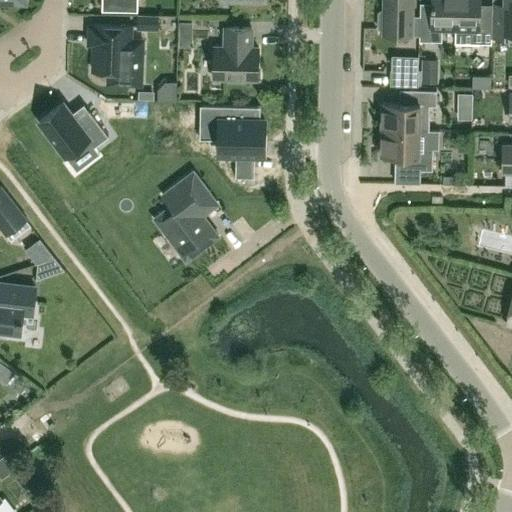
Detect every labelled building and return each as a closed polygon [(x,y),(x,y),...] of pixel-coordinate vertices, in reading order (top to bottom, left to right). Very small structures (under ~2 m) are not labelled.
[(101,0),(102,10),(138,10),(137,0),(101,0)] [(412,0),(384,0),(384,10),(381,10),(379,13),(379,28),(381,31),(384,31),(384,34),(420,34),(420,16),(412,16),(412,0)] [(456,28),(456,0),(432,0),(432,17),(420,16),(420,34),(419,40),(442,41),(442,28),(456,28)] [(480,18),(480,0),(456,0),(456,28),(455,41),(469,41),(491,42),(491,36),(492,18),(480,18)] [(511,30),(511,0),(504,0),(504,9),(492,9),(492,18),(491,36),(505,36),(505,31),(511,30)] [(138,14),(138,28),(158,29),(158,14),(138,14)] [(143,39),(131,39),(132,25),(95,23),(95,25),(89,24),(88,44),(98,44),(97,69),(93,69),(93,70),(109,71),(108,83),(142,84),(143,39)] [(243,78),(258,78),(259,47),(251,47),(252,27),(225,26),(225,46),(214,46),(213,77),(228,78),(228,81),(243,81),(243,78)] [(391,68),(390,84),(418,85),(419,69),(391,68)] [(382,102),(382,128),(429,129),(429,105),(437,105),(437,90),(409,89),(408,103),(382,102)] [(63,102),(39,120),(68,158),(91,141),(94,146),(108,135),(89,110),(76,119),(63,102)] [(200,104),(200,123),(219,124),(218,152),(236,153),(235,176),(252,176),(253,153),(264,153),(265,119),(258,119),(258,106),(200,104)] [(382,128),(381,154),(405,155),(404,169),(433,170),(433,148),(439,148),(439,130),(429,129),(382,128)] [(511,144),(503,144),(503,172),(511,172),(511,144)] [(214,198),(193,171),(162,194),(171,206),(155,217),(186,259),(218,235),(199,209),(214,198)] [(25,217),(0,186),(0,185),(0,224),(6,232),(25,217)] [(32,314),(35,285),(7,282),(5,300),(0,299),(0,333),(19,335),(22,313),(32,314)] [(0,446),(7,458),(24,447),(15,434),(0,444),(0,446)]
